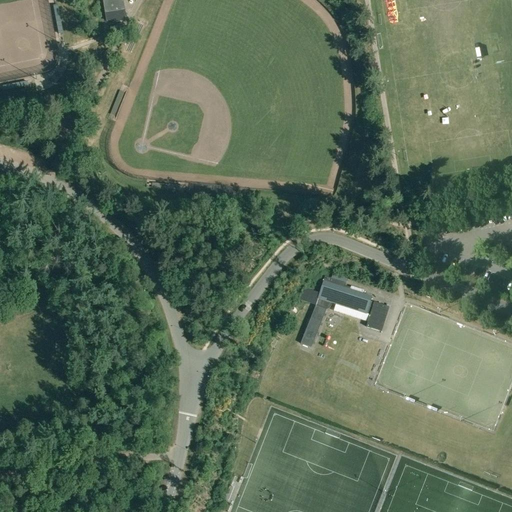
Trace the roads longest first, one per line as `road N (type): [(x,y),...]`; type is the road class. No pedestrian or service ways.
road 1 (unclassified): [(194,384),(274,269),(318,237),(511,310)]
road 2 (unclassified): [(194,384),(162,291),(127,238),(68,192),(0,163)]
road 3 (track): [(0,474),(180,454)]
road 4 (unclassified): [(194,384),(164,511)]
